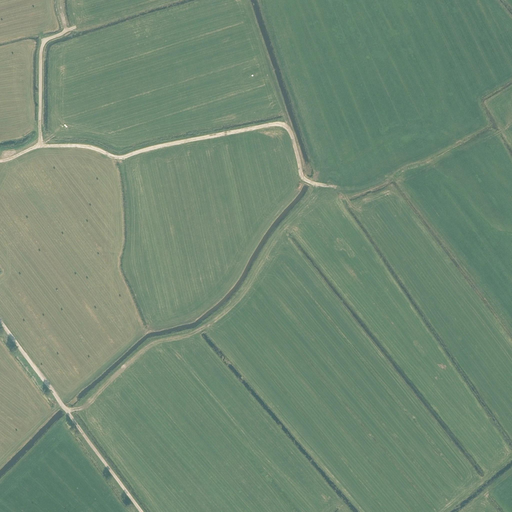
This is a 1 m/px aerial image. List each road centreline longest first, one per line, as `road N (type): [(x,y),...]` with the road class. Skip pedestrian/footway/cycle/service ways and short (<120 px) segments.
road 1 (track): [(40,144),(124,157),(276,123),(288,128),(302,178),(326,185)]
road 2 (track): [(141,511),(0,321)]
road 3 (track): [(0,161),(40,144),(43,42),(75,27)]
